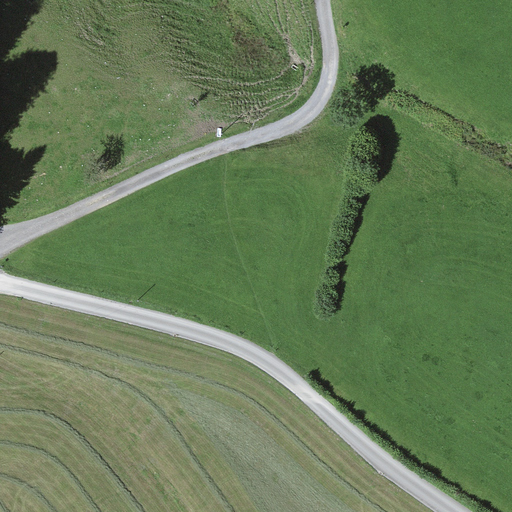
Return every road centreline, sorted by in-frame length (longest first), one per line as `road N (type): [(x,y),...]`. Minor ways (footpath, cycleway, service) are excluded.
road 1 (track): [(452,511),(259,354),(0,282)]
road 2 (track): [(329,0),(333,76),(316,106),(288,127),(179,162),(0,251)]
